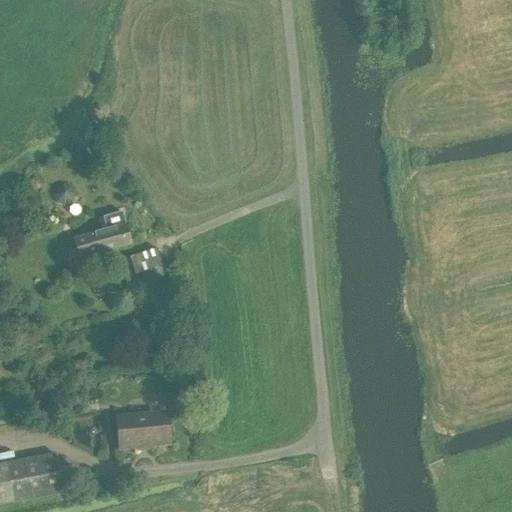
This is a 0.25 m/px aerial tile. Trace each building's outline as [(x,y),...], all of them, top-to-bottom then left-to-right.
[(55,188),(52,196),(56,202),(63,205),(71,201),(73,194),(71,187),(62,184),(55,188)] [(106,231),(73,240),(79,261),(131,246),(122,213),(102,219),(106,231)] [(156,249),(129,258),(134,274),(140,272),(143,282),(165,275),(156,249)] [(167,414),(116,418),(119,451),(170,446),(167,414)] [(58,468),(56,455),(0,465),(0,505),(11,503),(63,494),(63,492),(76,490),(72,466),(58,468)]
